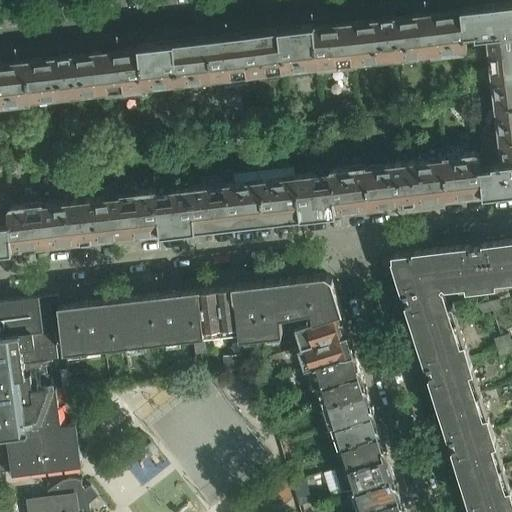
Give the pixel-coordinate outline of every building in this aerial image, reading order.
[(511,1),(463,7),(466,30),(477,29),(477,32),(477,37),(489,35),(511,32),(511,1)] [(462,9),(428,13),(433,52),(433,55),(464,51),(468,47),(466,34),(466,30),(463,7),(462,7),(462,9)] [(383,19),(350,22),(354,61),(355,61),(433,52),(428,13),(395,17),(395,16),(383,17),(383,19)] [(350,22),(316,26),(321,66),(322,68),(355,64),(355,61),(354,61),(350,22)] [(315,24),(280,28),(285,70),(321,66),(316,26),(315,24)] [(280,28),(246,32),(251,74),(285,70),(280,28)] [(246,32),(211,37),(216,78),(251,74),(246,32)] [(511,32),(489,35),(493,69),(511,66),(511,32)] [(211,37),(176,41),(180,82),(216,78),(211,37)] [(176,41),(141,45),(146,86),(180,82),(176,41)] [(139,47),(106,51),(110,89),(111,89),(111,92),(146,88),(146,86),(141,45),(139,45),(139,47)] [(60,56),(29,60),(33,98),(110,89),(106,51),(72,55),(72,53),(60,55),(60,56)] [(0,63),(0,102),(3,104),(34,101),(33,98),(29,60),(0,63)] [(511,66),(493,69),(496,105),(511,103),(511,66)] [(511,103),(496,105),(500,141),(511,139),(511,103)] [(275,125),(264,126),(265,135),(276,133),(275,125)] [(511,139),(500,141),(502,162),(491,163),(492,167),(492,172),(482,173),(484,193),(484,195),(511,191),(511,139)] [(444,155),(445,158),(450,197),(484,193),(482,173),(481,168),(480,156),(476,152),(444,155)] [(445,158),(367,166),(371,206),(405,202),(405,203),(416,202),(416,200),(450,197),(445,158)] [(333,171),(338,210),(371,206),(367,166),(367,165),(333,168),(333,171)] [(333,171),(297,175),(302,216),(337,212),(337,210),(338,210),(333,171)] [(297,175),(263,179),(268,220),(302,216),(297,175)] [(263,179),(229,183),(233,224),(268,220),(263,179)] [(229,183),(193,187),(198,228),(233,224),(229,183)] [(193,187),(158,191),(162,230),(161,230),(161,232),(198,228),(193,187)] [(122,192),(122,195),(127,234),(161,230),(162,230),(158,191),(158,189),(122,192)] [(122,195),(46,203),(50,243),(82,239),(82,241),(94,240),(93,238),(127,234),(122,195)] [(11,220),(12,226),(14,247),(50,243),(46,203),(46,201),(14,205),(10,209),(11,220)] [(0,220),(0,250),(15,249),(14,247),(12,226),(1,227),(0,221),(0,220)] [(511,238),(439,247),(443,281),(449,286),(470,284),(470,288),(498,285),(498,281),(511,280),(511,238)] [(412,251),(395,253),(396,259),(395,259),(418,332),(454,321),(444,290),(438,286),(443,281),(439,247),(412,251)] [(326,273),(257,281),(262,333),(270,332),(270,338),(284,336),(282,315),(313,311),(314,319),(343,310),(333,277),(326,273)] [(262,333),(257,281),(236,284),(241,329),(242,334),(262,333)] [(236,284),(199,288),(205,334),(241,329),(236,284)] [(205,334),(199,288),(141,295),(146,341),(195,335),(205,334)] [(59,292),(0,298),(0,470),(13,468),(13,473),(84,463),(78,420),(63,422),(58,384),(55,384),(54,377),(49,377),(47,359),(59,357),(51,299),(60,298),(59,292)] [(146,341),(141,295),(61,304),(66,350),(67,350),(106,345),(146,341)] [(480,314),(502,308),(499,298),(477,304),(480,314)] [(343,310),(314,319),(297,325),(302,344),(349,329),(343,310)] [(454,321),(418,332),(441,405),(477,394),(470,372),(474,371),(465,344),(462,345),(454,321)] [(349,329),(302,344),(299,345),(305,366),(308,365),(356,350),(349,329)] [(494,338),(500,356),(511,352),(511,339),(510,333),(494,338)] [(195,341),(199,371),(209,373),(206,340),(195,341)] [(356,350),(308,365),(314,385),(325,382),(362,370),(356,350)] [(243,357),(225,359),(226,370),(244,368),(243,357)] [(189,362),(153,366),(154,376),(190,372),(189,362)] [(261,365),(265,378),(270,377),(266,364),(261,365)] [(362,370),(325,382),(331,402),(369,390),(362,370)] [(270,377),(265,378),(272,399),(277,398),(270,377)] [(313,386),(300,390),(302,396),(315,392),(313,386)] [(375,410),(369,390),(331,402),(333,408),(320,413),(325,427),(337,423),(375,410)] [(477,394),(441,405),(464,478),(500,466),(493,444),(497,443),(489,416),(485,417),(477,394)] [(381,430),(375,410),(337,423),(344,442),(381,430)] [(381,430),(344,442),(350,462),(388,450),(381,430)] [(295,450),(291,438),(284,440),(283,441),(287,453),(295,450)] [(345,491),(396,475),(388,450),(350,462),(337,467),(345,491)] [(511,511),(511,490),(511,489),(507,490),(500,466),(464,478),(474,511),(511,511)] [(396,475),(358,487),(364,506),(402,494),(396,475)] [(307,476),(296,479),(301,495),(311,492),(307,476)] [(64,479),(62,480),(59,482),(49,490),(54,496),(54,500),(35,503),(36,511),(92,511),(91,502),(100,494),(92,484),(86,488),(83,483),(83,479),(78,478),(76,477),(74,477),(71,477),(69,478),(66,478),(64,479)] [(310,494),(298,497),(300,505),(305,503),(312,501),(310,494)] [(407,511),(402,494),(364,506),(366,511),(407,511)] [(316,511),(313,500),(312,501),(305,503),(307,511),(316,511)]
